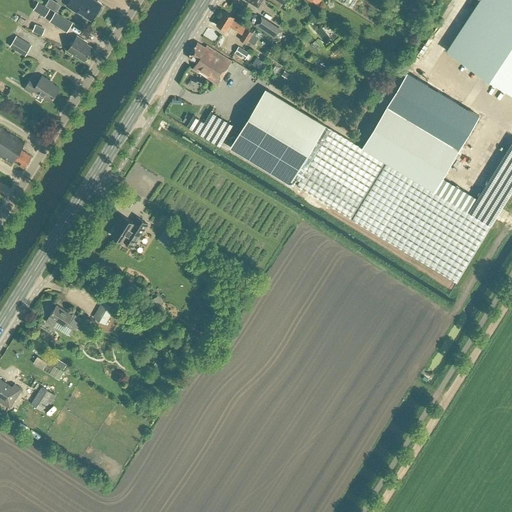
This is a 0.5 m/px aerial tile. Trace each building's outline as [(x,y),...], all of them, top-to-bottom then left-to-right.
[(99,15),(103,8),(101,6),(101,5),(93,0),(70,0),(67,5),(78,12),(79,11),(92,20),(96,13),(99,15)] [(339,0),(328,0),(326,4),(335,11),(342,1),(339,0)] [(511,0),(479,0),(464,24),(470,29),(475,32),(458,58),(510,93),(511,90),(511,0)] [(45,16),(51,7),(40,1),(34,9),(45,16)] [(68,31),(73,22),(56,11),(50,20),(68,31)] [(244,26),(233,19),(234,17),(224,11),(216,24),(226,30),(229,25),(240,32),(244,26)] [(274,37),(278,30),(260,18),(255,25),(274,37)] [(35,24),(32,31),(42,35),(44,28),(35,24)] [(240,39),(247,43),(253,34),(246,30),(240,39)] [(85,60),(94,47),(83,40),(84,39),(77,35),(68,50),(85,60)] [(16,36),(10,46),(24,54),(30,44),(16,36)] [(231,59),(206,41),(202,46),(197,43),(188,57),(196,62),(192,68),(216,83),(231,59)] [(245,57),(249,51),(239,45),(235,51),(245,57)] [(261,70),(265,63),(256,58),(252,65),(261,70)] [(54,82),(42,74),(37,82),(31,77),(24,88),(32,93),(33,91),(51,102),(60,87),(53,83),(54,82)] [(11,84),(7,91),(33,108),(38,100),(11,84)] [(433,190),(442,174),(457,150),(385,107),(361,146),(325,125),(265,89),(232,144),(292,180),(294,176),(299,180),(296,184),(457,281),(491,224),(467,210),(447,198),(433,190)] [(189,121),(186,126),(220,146),(233,125),(211,112),(201,128),(189,121)] [(462,122),(459,126),(470,132),(472,128),(462,122)] [(23,167),(30,156),(20,149),(25,142),(0,126),(0,156),(11,164),(13,161),(23,167)] [(133,223),(122,215),(118,221),(118,222),(111,234),(123,242),(124,241),(133,247),(148,224),(137,217),(133,223)] [(168,225),(162,233),(170,240),(174,235),(175,231),(168,225)] [(152,314),(166,307),(159,293),(146,300),(152,314)] [(125,303),(109,294),(105,302),(103,301),(93,318),(106,325),(115,308),(121,311),(125,303)] [(72,315),(56,304),(46,320),(54,326),(57,321),(65,326),(66,324),(72,328),(73,326),(76,327),(82,318),(73,312),(72,315)] [(49,339),(56,331),(38,314),(30,322),(49,339)] [(163,372),(166,366),(156,361),(152,367),(163,372)] [(12,386),(0,378),(0,401),(10,407),(22,388),(14,383),(12,386)] [(56,395),(42,387),(31,404),(41,410),(46,401),(51,404),(56,395)]
